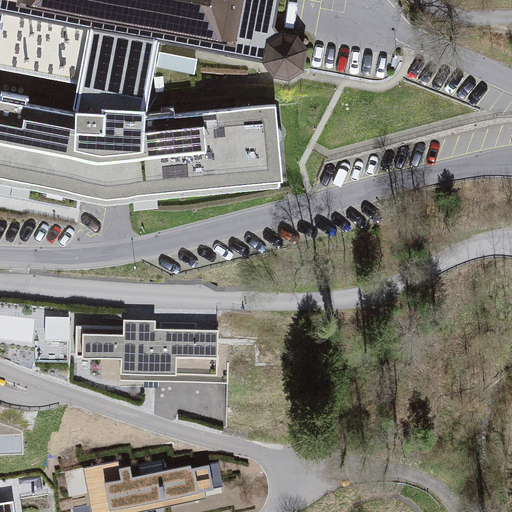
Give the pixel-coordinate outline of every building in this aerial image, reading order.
[(0,0),(0,13),(1,14),(159,42),(224,54),(224,55),(266,63),(274,74),(289,77),(302,68),(306,50),(296,37),(280,35),(274,27),(279,0),(0,0)] [(76,107),(144,110),(146,110),(159,42),(1,14),(0,21),(0,67),(78,82),(73,106),(76,107)] [(200,71),(155,75),(156,92),(192,89),(191,79),(200,79),(200,71)] [(144,110),(76,107),(76,112),(27,103),(28,96),(1,90),(0,95),(0,195),(78,210),(83,183),(92,187),(102,188),(113,189),(123,187),(130,185),(131,192),(148,191),(150,187),(164,186),(165,189),(198,186),(199,183),(213,181),(216,184),(248,181),(249,178),(263,177),(265,180),(282,178),(276,103),(144,115),(144,110)] [(218,329),(76,326),(75,356),(121,357),(121,371),(149,372),(149,354),(218,356),(218,329)] [(110,469),(83,474),(90,511),(128,511),(199,499),(193,467),(191,467),(190,464),(164,469),(162,459),(138,463),(140,476),(132,477),(130,465),(122,467),(121,460),(109,462),(110,469)] [(0,511),(22,511),(21,499),(0,501),(0,511)]
